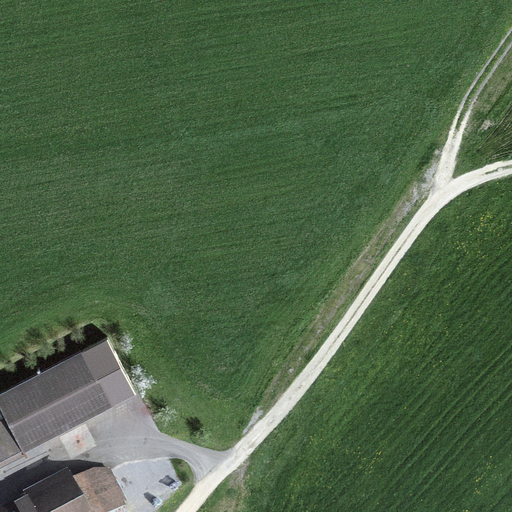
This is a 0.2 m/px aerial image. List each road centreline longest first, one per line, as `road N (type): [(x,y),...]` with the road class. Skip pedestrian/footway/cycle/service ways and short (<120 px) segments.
road 1 (track): [(185,511),(280,417),(447,197),(511,168)]
road 2 (track): [(447,197),(464,124),(511,47)]
